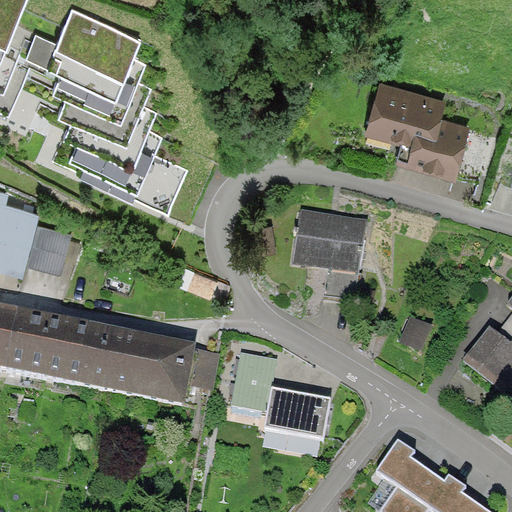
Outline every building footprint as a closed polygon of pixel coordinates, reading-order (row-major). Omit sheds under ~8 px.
[(27,0),(0,0),(0,114),(7,118),(32,63),(17,56),(30,27),(17,21),(27,0)] [(139,37),(73,7),(58,40),(37,31),(28,48),(63,64),(54,85),(68,91),(60,107),(74,113),(52,161),(169,214),(189,170),(153,154),(160,138),(146,132),(155,112),(142,106),(149,88),(134,81),(143,62),(131,56),(139,37)] [(448,97),(381,78),(365,132),(399,142),(395,156),(480,180),(491,139),(469,132),(472,122),(443,114),(448,97)] [(0,268),(24,275),(40,216),(5,207),(8,196),(0,194),(0,268)] [(368,221),(302,210),(293,265),(359,276),(368,221)] [(273,224),(259,226),(263,251),(276,249),(273,224)] [(69,236),(39,228),(29,267),(60,275),(69,236)] [(231,286),(172,262),(164,283),(223,306),(231,286)] [(0,368),(187,406),(191,387),(214,392),(221,355),(197,350),(198,345),(0,303),(0,368)] [(511,314),(497,332),(511,342),(511,314)] [(433,325),(412,315),(401,339),(423,349),(433,325)] [(511,342),(497,332),(490,327),(465,361),(511,395),(511,394),(511,342)] [(234,406),(268,411),(272,387),(277,359),(242,353),(234,406)] [(332,397),(272,387),(268,411),(266,428),(324,438),(332,397)] [(481,511),(394,450),(375,477),(395,491),(379,511),(481,511)]
